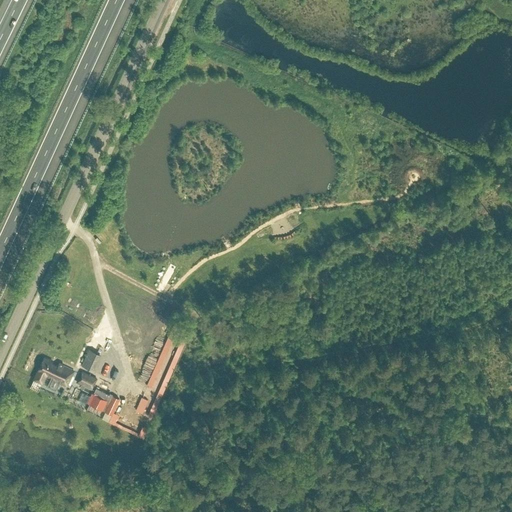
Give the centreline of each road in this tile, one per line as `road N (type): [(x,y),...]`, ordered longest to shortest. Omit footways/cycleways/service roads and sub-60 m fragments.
road 1 (secondary): [(0,355),(163,0)]
road 2 (motorway): [(0,251),(116,0)]
road 3 (track): [(299,208),(203,259),(165,299)]
